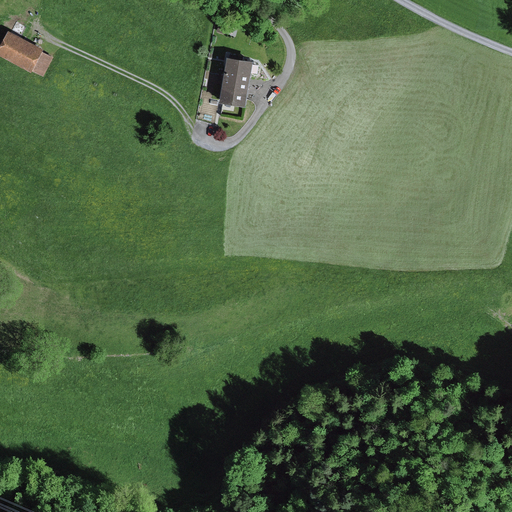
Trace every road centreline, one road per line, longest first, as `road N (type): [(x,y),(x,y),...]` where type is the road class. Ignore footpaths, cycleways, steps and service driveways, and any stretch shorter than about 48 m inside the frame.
road 1 (track): [(246,0),(284,34),(290,64),(230,144),(197,139)]
road 2 (track): [(43,35),(156,88),(176,103),(197,139)]
road 3 (residential): [(400,0),(511,52)]
